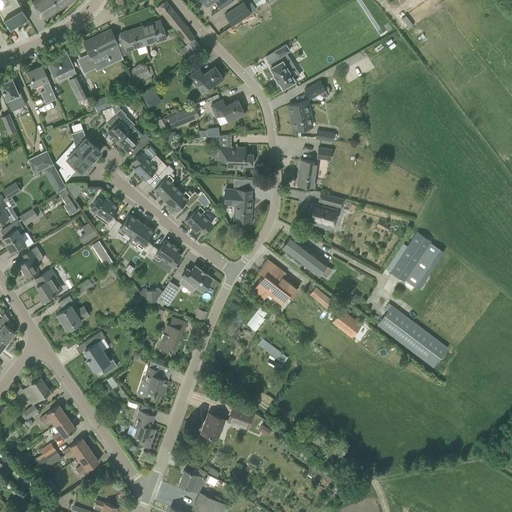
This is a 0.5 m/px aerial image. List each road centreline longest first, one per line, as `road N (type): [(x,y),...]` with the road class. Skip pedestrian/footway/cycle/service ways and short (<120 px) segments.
road 1 (residential): [(233,273),(266,230),(275,198),(266,107),(175,0)]
road 2 (residential): [(148,492),(233,273)]
road 3 (residential): [(104,143),(119,159),(104,174),(233,273)]
road 4 (residential): [(148,492),(38,343)]
